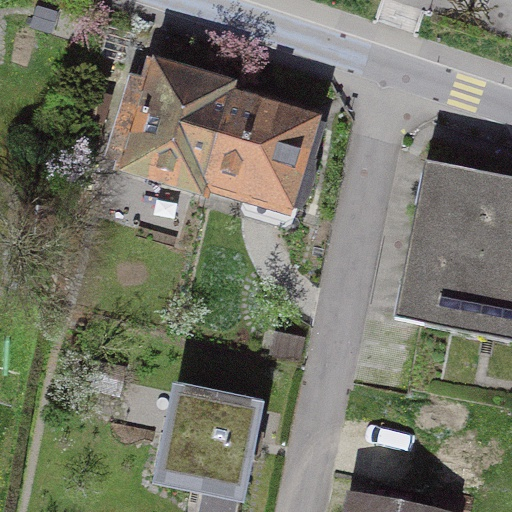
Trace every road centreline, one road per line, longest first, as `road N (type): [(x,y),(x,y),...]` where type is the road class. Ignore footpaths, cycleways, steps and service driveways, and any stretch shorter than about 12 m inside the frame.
road 1 (residential): [(386,61),(301,511)]
road 2 (residential): [(193,0),(386,61)]
road 3 (residential): [(386,61),(511,108)]
